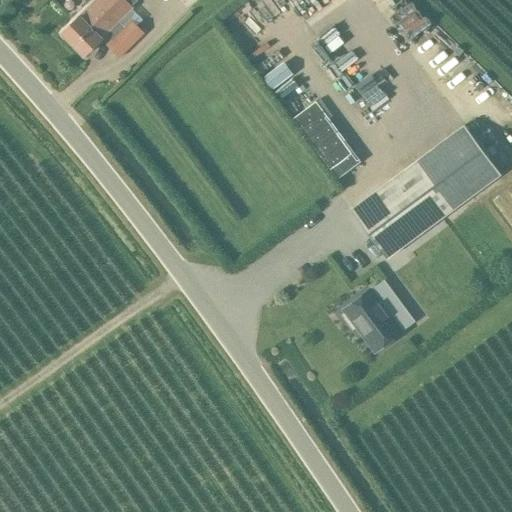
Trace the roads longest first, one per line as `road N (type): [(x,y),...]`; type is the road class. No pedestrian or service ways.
road 1 (unclassified): [(350,511),(123,199),(0,54)]
road 2 (unknown): [(214,321),(357,193),(445,81)]
